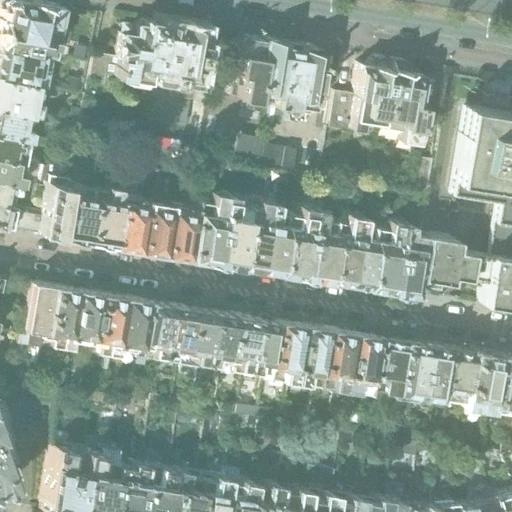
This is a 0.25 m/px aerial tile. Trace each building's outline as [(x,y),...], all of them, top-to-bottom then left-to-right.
[(47,43),(53,4),(45,2),(30,0),(24,0),(22,0),(1,0),(0,1),(0,2),(0,4),(0,42),(45,52),(47,43)] [(142,80),(152,22),(152,20),(138,17),(138,19),(132,23),(130,23),(130,25),(119,23),(118,32),(116,32),(112,55),(91,52),(89,61),(85,81),(100,84),(102,73),(142,80)] [(180,126),(191,67),(194,48),(195,48),(197,34),(196,34),(197,28),(176,25),(176,26),(152,22),(142,80),(136,119),(180,126)] [(271,99),(280,46),(277,46),(277,40),(258,37),(240,34),(239,35),(235,34),(226,93),(233,95),(236,78),(241,79),(239,96),(252,98),(253,96),(267,98),(271,99)] [(0,75),(38,83),(45,52),(0,42),(0,75)] [(308,100),(315,55),(316,50),(313,46),(299,43),(294,47),(294,48),(280,46),(271,99),(267,98),(262,120),(268,121),(267,122),(277,124),(278,120),(284,121),(287,105),(289,109),(302,111),(306,108),(308,100)] [(375,122),(385,61),(382,57),(372,55),(366,59),(366,63),(365,63),(365,64),(354,62),(349,93),(330,90),(324,126),(344,129),(344,127),(357,130),(359,120),(375,122)] [(415,112),(417,103),(410,102),(415,72),(405,70),(405,69),(404,69),(405,65),(401,60),(390,58),(385,61),(375,122),(396,126),(394,139),(407,140),(405,151),(415,153),(420,143),(425,114),(415,112)] [(38,83),(0,75),(0,108),(26,113),(32,115),(38,83)] [(65,76),(63,88),(76,90),(78,79),(65,76)] [(68,106),(66,119),(75,121),(78,108),(68,106)] [(0,133),(21,138),(26,113),(0,108),(0,133)] [(511,256),(505,255),(511,210),(511,116),(499,115),(499,112),(490,110),(489,113),(461,109),(455,151),(449,187),(492,194),(482,251),(448,246),(449,235),(417,230),(412,267),(420,268),(420,276),(434,278),(441,279),(442,271),(477,277),(474,301),(511,306),(511,256)] [(195,159),(201,128),(183,124),(177,157),(179,157),(179,156),(195,159)] [(18,154),(21,138),(0,133),(0,156),(17,160),(33,163),(36,164),(36,159),(18,156),(18,154)] [(69,146),(70,138),(63,137),(62,145),(69,146)] [(82,153),(84,140),(84,139),(72,137),(68,157),(77,159),(78,152),(82,153)] [(423,192),(429,158),(410,155),(405,189),(423,192)] [(0,178),(13,181),(17,160),(0,156),(0,178)] [(44,181),(44,179),(46,166),(40,165),(38,180),(41,181),(44,181)] [(0,202),(8,204),(12,186),(23,189),(25,183),(13,181),(0,178),(0,202)] [(80,239),(88,186),(74,184),(74,180),(62,178),(62,182),(54,235),(80,239)] [(54,235),(62,182),(44,179),(44,181),(41,181),(41,187),(37,210),(27,208),(24,231),(54,235)] [(165,197),(167,181),(162,180),(159,196),(165,197)] [(105,243),(114,191),(114,186),(103,184),(103,188),(88,186),(80,239),(105,243)] [(205,259),(217,189),(205,187),(203,197),(191,195),(190,200),(189,200),(189,203),(180,255),(205,259)] [(230,263),(239,211),(241,203),(227,201),(229,191),(217,189),(205,259),(230,263)] [(131,247),(138,195),(114,191),(105,243),(131,247)] [(250,266),(261,196),(251,194),(248,213),(239,211),(230,263),(250,266)] [(155,251),(164,199),(138,195),(131,247),(155,251)] [(268,268),(276,217),(267,215),(270,197),(261,196),(250,266),(268,268)] [(180,255),(189,203),(164,199),(155,251),(180,255)] [(293,273),(305,203),(293,201),(291,211),(277,209),(276,217),(268,268),(268,269),(293,273)] [(8,204),(0,202),(0,226),(24,231),(27,208),(8,204)] [(318,277),(318,276),(327,225),(328,217),(315,214),(316,205),(305,203),(293,273),(318,277)] [(338,279),(348,210),(339,208),(336,226),(327,225),(318,276),(338,279)] [(356,282),(364,231),(355,229),(358,212),(348,210),(338,279),(356,282)] [(382,287),(392,217),(380,215),(379,224),(366,222),(364,231),(356,282),(356,283),(382,287)] [(412,267),(417,230),(402,228),(404,219),(392,217),(382,287),(407,291),(410,274),(411,274),(412,267)] [(0,281),(7,283),(8,277),(0,275),(0,281)] [(37,338),(45,283),(24,280),(14,343),(36,347),(37,338)] [(59,349),(69,287),(45,283),(37,338),(48,339),(47,347),(59,349)] [(84,345),(92,291),(69,287),(59,349),(70,351),(72,343),(84,345)] [(103,369),(115,294),(92,291),(84,345),(95,347),(94,354),(101,355),(99,368),(103,369)] [(132,348),(139,298),(116,294),(115,294),(103,369),(108,370),(110,357),(118,358),(119,351),(132,353),(132,348)] [(152,359),(161,302),(140,299),(140,298),(139,298),(132,348),(142,350),(141,357),(152,359)] [(176,351),(183,306),(183,305),(161,301),(161,302),(152,359),(162,361),(164,349),(176,351)] [(195,366),(204,309),(183,306),(176,351),(186,353),(184,364),(195,366)] [(207,356),(219,358),(226,312),(204,309),(195,366),(205,367),(207,356)] [(238,373),(248,315),(226,312),(219,358),(229,360),(228,371),(238,373)] [(264,359),(271,319),(269,318),(269,319),(248,316),(248,315),(238,373),(248,375),(251,358),(262,359),(264,359)] [(286,379),(296,322),(285,320),(285,321),(271,319),(264,359),(262,359),(260,375),(286,379)] [(312,383),(321,326),(304,324),(304,323),(296,322),(286,379),(312,383)] [(337,387),(346,330),(335,328),(335,329),(321,326),(312,383),(337,387)] [(363,385),(370,334),(355,332),(355,331),(346,330),(337,387),(361,391),(363,385)] [(389,389),(397,338),(370,334),(363,385),(387,389),(389,389)] [(409,399),(418,341),(397,338),(389,389),(387,389),(386,395),(409,399)] [(432,396),(440,345),(418,341),(409,399),(431,402),(432,396)] [(457,405),(465,349),(440,345),(432,396),(455,400),(455,404),(457,405)] [(484,409),(492,353),(465,349),(457,405),(484,409)] [(505,412),(511,366),(511,355),(492,353),(484,409),(505,412)] [(232,413),(234,403),(226,402),(224,411),(232,413)] [(240,414),(241,405),(234,403),(232,413),(240,414)] [(330,427),(330,428),(336,429),(338,429),(338,428),(341,410),(333,409),(332,414),(330,427)] [(254,425),(256,417),(245,415),(244,424),(254,425)] [(349,443),(351,431),(340,430),(338,429),(336,429),(334,440),(349,443)] [(169,435),(167,447),(178,449),(180,437),(169,435)] [(68,511),(79,447),(80,443),(62,440),(61,444),(47,442),(37,509),(49,510),(60,511),(68,511)] [(213,511),(222,465),(225,441),(218,440),(216,453),(218,453),(216,464),(208,462),(207,470),(206,470),(205,476),(192,474),(186,511),(213,511)] [(427,455),(428,445),(415,444),(414,453),(427,455)] [(100,511),(108,460),(92,458),(93,450),(79,447),(68,511),(100,511)] [(276,462),(278,451),(270,450),(268,460),(276,462)] [(392,477),(396,455),(387,454),(384,476),(392,477)] [(0,457),(0,485),(4,484),(3,480),(12,477),(4,456),(0,457)] [(130,511),(139,460),(126,458),(125,463),(108,460),(100,511),(130,511)] [(157,511),(166,465),(139,460),(130,511),(157,511)] [(324,511),(328,491),(327,490),(330,468),(303,463),(302,466),(300,479),(299,485),(302,485),(298,511),(324,511)] [(186,511),(192,474),(179,472),(180,467),(166,465),(157,511),(186,511)] [(243,511),(249,482),(249,477),(233,474),(234,467),(222,465),(213,511),(243,511)] [(270,511),(275,487),(276,481),(260,479),(260,484),(249,482),(243,511),(270,511)] [(298,511),(302,485),(299,485),(287,483),(287,488),(275,487),(270,511),(298,511)] [(494,511),(490,493),(488,493),(485,484),(479,486),(477,489),(478,496),(463,499),(465,511),(494,511)] [(511,511),(511,485),(490,493),(494,511),(511,511)] [(352,511),(355,497),(354,497),(354,494),(328,491),(324,511),(352,511)] [(380,511),(383,496),(368,493),(367,499),(355,497),(352,511),(380,511)] [(405,511),(406,504),(394,503),(395,498),(383,496),(380,511),(405,511)] [(465,511),(463,499),(462,499),(448,500),(448,498),(428,499),(427,501),(428,511),(465,511)] [(428,511),(427,501),(420,500),(419,506),(406,504),(405,511),(428,511)]
